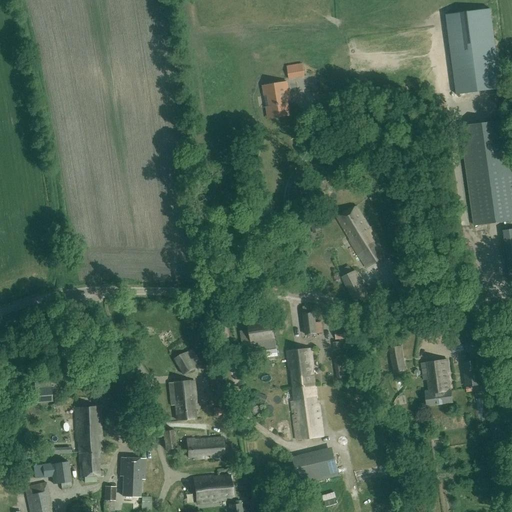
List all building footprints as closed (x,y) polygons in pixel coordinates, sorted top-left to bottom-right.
[(501,89),(490,9),(446,15),(457,95),(501,89)] [(295,66),(287,67),(289,79),(297,78),(295,66)] [(267,106),(269,113),(269,118),(280,117),(289,115),(288,113),(288,112),(285,96),(288,95),(286,83),(270,86),(264,87),(264,89),(266,96),(265,97),(266,106),(267,106)] [(474,226),(495,223),(511,220),(511,167),(506,120),(460,126),(474,226)] [(370,228),(357,207),(337,218),(351,240),(350,240),(366,268),(388,255),(371,227),(370,228)] [(315,323),(313,306),(303,307),(306,335),(322,333),(321,322),(315,323)] [(451,347),(464,345),(462,327),(448,329),(451,347)] [(252,351),(262,350),(277,348),(275,339),(251,342),(249,328),(240,329),(242,346),(251,345),(252,351)] [(253,330),(254,340),(279,338),(278,328),(253,330)] [(336,340),(349,339),(348,329),(335,331),(336,340)] [(216,349),(214,340),(203,343),(205,352),(216,349)] [(394,373),(405,370),(401,346),(389,348),(394,373)] [(192,349),(191,349),(174,358),(173,359),(183,374),(198,366),(197,360),(199,359),(192,349)] [(277,349),(255,352),(256,359),(278,356),(277,349)] [(314,386),(315,386),(313,368),(314,368),(312,349),(287,351),(289,370),(291,370),(293,387),(314,386)] [(337,378),(343,377),(340,359),(334,360),(337,378)] [(450,391),(448,373),(449,373),(447,360),(421,363),(424,381),(428,380),(429,391),(425,391),(427,406),(453,403),(451,391),(450,391)] [(466,386),(480,384),(477,368),(476,362),(461,365),(466,386)] [(196,419),(195,404),(197,403),(194,381),(168,383),(171,406),(175,405),(177,421),(196,419)] [(219,396),(227,394),(224,383),(217,384),(219,396)] [(314,386),(293,387),(295,402),(291,402),(296,440),(323,437),(319,406),(318,406),(318,403),(317,403),(315,386),(314,386)] [(35,389),(36,403),(52,401),(51,388),(35,389)] [(215,416),(228,414),(226,406),(213,409),(215,416)] [(254,415),(261,412),(258,406),(251,409),(254,415)] [(101,452),(100,440),(102,440),(100,407),(75,408),(77,442),(78,441),(79,454),(101,452)] [(165,449),(176,448),(174,429),(163,431),(165,449)] [(224,457),(223,438),(194,440),(194,439),(187,440),(188,458),(194,457),(194,460),(203,459),(203,455),(210,455),(210,458),(224,457)] [(96,476),(103,476),(103,471),(99,471),(98,464),(103,464),(103,452),(101,452),(79,454),(80,462),(82,462),(85,483),(97,482),(96,476)] [(145,480),(145,478),(146,459),(121,458),(120,476),(123,477),(122,496),(140,497),(141,480),(145,480)] [(44,478),(52,477),(53,484),(61,483),(61,488),(71,487),(70,480),(72,480),(70,460),(51,462),(51,463),(42,465),(33,466),(35,479),(44,477),(44,478)] [(214,476),(217,499),(233,497),(230,475),(218,477),(218,476),(214,476)] [(217,501),(217,499),(214,476),(194,478),(197,504),(217,501)] [(30,511),(52,511),(46,483),(25,488),(30,511)] [(115,500),(116,486),(104,486),(104,500),(115,500)] [(152,507),(152,497),(142,497),(142,506),(152,507)] [(229,511),(242,511),(242,503),(229,505),(229,511)]
